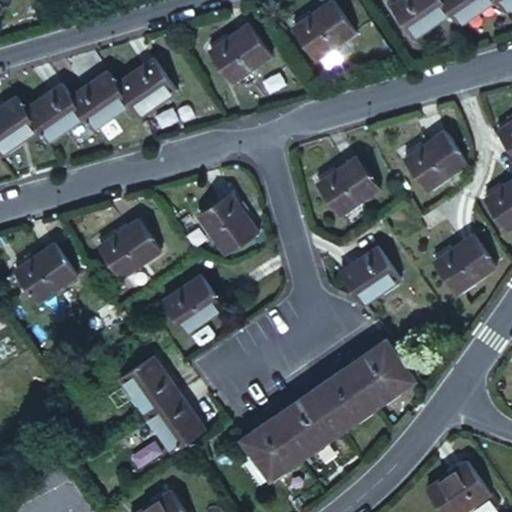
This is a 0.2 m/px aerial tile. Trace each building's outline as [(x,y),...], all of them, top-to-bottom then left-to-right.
[(0,0),(0,8),(12,0),(0,0)] [(480,0),(453,19),(465,37),(474,50),(511,24),(498,3),(495,0),(480,0)] [(511,0),(503,0),(498,3),(511,24),(511,0)] [(407,33),(428,62),(465,37),(453,19),(445,7),(407,33)] [(368,57),(347,27),(310,53),(331,83),(368,57)] [(290,82),(270,51),(234,75),(254,106),(290,82)] [(153,52),(117,78),(131,99),(137,107),(174,83),(153,52)] [(94,124),(131,99),(117,78),(109,66),(72,92),(86,113),(94,124)] [(86,113),(72,92),(65,81),(27,107),(40,126),(47,138),(86,113)] [(40,126),(27,107),(18,94),(0,106),(0,150),(1,152),(40,126)] [(511,139),(498,148),(511,166),(511,139)] [(443,147),(404,174),(428,205),(467,178),(443,147)] [(354,169),(313,194),(337,227),(377,203),(354,169)] [(511,199),(487,215),(511,248),(511,247),(511,199)] [(224,201),(193,221),(221,260),(253,240),(224,201)] [(157,237),(138,210),(100,235),(121,262),(157,237)] [(71,265),(52,235),(16,260),(36,289),(71,265)] [(476,250),(436,275),(459,308),(500,283),(476,250)] [(377,257),(340,281),(364,315),(401,291),(377,257)] [(248,320),(228,291),(191,318),(211,347),(248,320)] [(414,390),(386,349),(245,438),(241,440),(245,445),(270,481),(414,390)] [(207,434),(155,352),(121,373),(173,455),(207,434)] [(501,511),(481,482),(446,505),(451,511),(501,511)] [(130,511),(188,511),(174,486),(130,511)]
